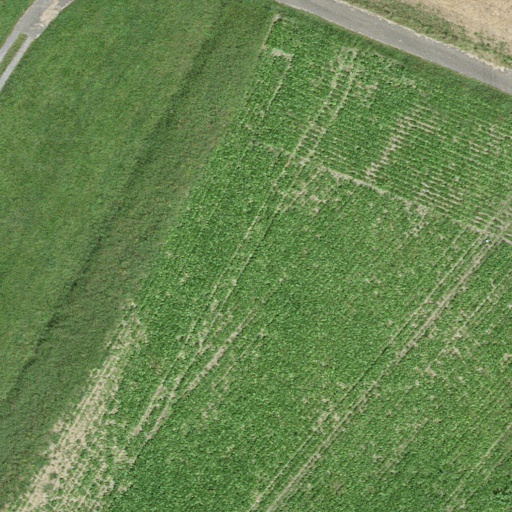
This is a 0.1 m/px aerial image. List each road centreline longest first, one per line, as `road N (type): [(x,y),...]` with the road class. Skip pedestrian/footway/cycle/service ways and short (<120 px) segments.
road 1 (motorway): [(129,511),(359,0)]
road 2 (track): [(511,88),(290,0)]
road 3 (motorway): [(87,0),(0,198)]
